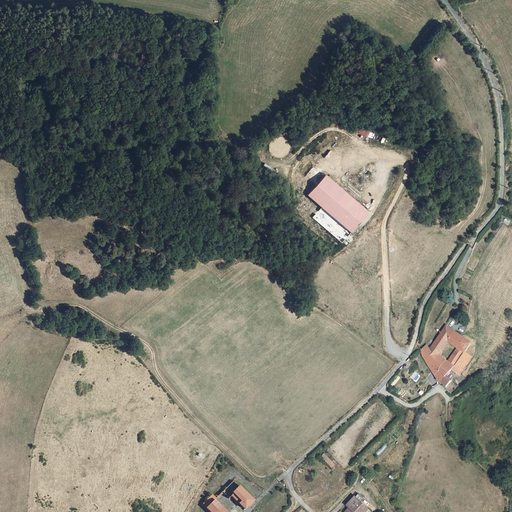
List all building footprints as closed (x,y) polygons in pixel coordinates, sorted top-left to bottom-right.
[(437,356),(439,353),(448,340),(455,345),(457,342),(449,337),(454,330),(446,324),(430,349),(432,352),(437,356)] [(466,352),(466,351),(472,343),(454,330),(449,337),(457,342),(455,345),(458,348),(466,352)] [(421,352),(433,363),(437,356),(432,352),(430,349),(427,344),(421,351),(421,352)] [(461,359),(466,352),(458,348),(454,354),(461,359)] [(453,370),(461,375),(474,356),(466,351),(466,352),(461,359),(456,367),(453,370)] [(433,363),(421,352),(424,359),(430,368),(433,363)] [(437,356),(433,363),(430,368),(431,370),(432,370),(436,376),(436,378),(446,387),(455,378),(450,373),(453,370),(456,367),(449,362),(439,353),(437,356)] [(456,367),(461,359),(454,354),(449,362),(456,367)] [(332,468),(335,464),(324,453),(321,457),(332,468)] [(239,502),(245,509),(254,500),(234,480),(223,491),(229,497),(231,495),(234,493),(241,500),(239,502)] [(231,495),(239,502),(241,500),(234,493),(231,495)] [(358,494),(355,497),(361,502),(363,499),(358,494)] [(349,507),(344,511),(365,511),(368,509),(361,502),(355,497),(354,496),(346,505),(349,507)] [(211,511),(214,511),(221,506),(215,499),(207,507),(211,511)]
